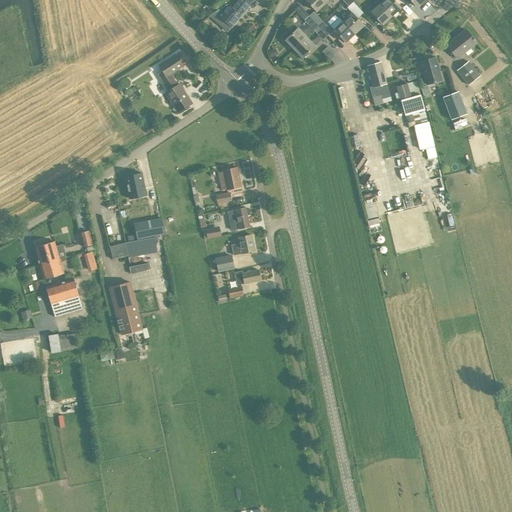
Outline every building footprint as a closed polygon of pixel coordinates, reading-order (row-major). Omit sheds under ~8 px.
[(234,0),(228,6),(226,5),(209,16),(227,31),(240,16),(238,14),(242,10),(245,11),(249,7),(249,5),(255,0),(234,0)] [(217,9),(229,0),(211,0),(211,1),(217,9)] [(325,3),(321,0),(305,0),(316,11),(325,3)] [(377,0),(380,3),(392,16),(401,8),(393,0),(377,0)] [(368,9),(372,12),(383,24),(392,16),(380,3),(375,8),(372,5),(368,9)] [(309,16),(318,26),(322,22),(313,12),(309,16)] [(351,13),(342,22),(353,34),(363,25),(351,13)] [(313,31),(314,30),(318,26),(309,16),(304,20),(305,21),(313,31)] [(297,28),(285,40),(288,44),(288,46),(290,49),(292,49),(293,49),(306,38),(313,31),(305,21),(297,28)] [(322,22),(318,26),(327,36),(331,32),(322,22)] [(353,34),(342,22),(333,30),(344,42),(353,34)] [(313,31),(318,35),(321,39),(322,40),(327,36),(318,26),(314,30),(313,31)] [(457,58),(476,43),(466,30),(446,46),(457,58)] [(306,38),(293,49),(294,50),(294,51),(294,52),(296,55),(298,55),(300,56),(302,58),(314,47),(314,46),(321,39),(318,35),(310,42),(306,38)] [(178,112),(192,103),(180,84),(177,86),(170,75),(183,67),(175,55),(159,65),(167,77),(162,80),(169,91),(165,93),(178,112)] [(439,64),(438,65),(436,57),(420,61),(427,84),(442,80),(439,69),(440,69),(439,64)] [(468,84),(480,75),(469,61),(457,71),(468,84)] [(373,97),(381,95),(382,99),(390,97),(387,83),(381,62),(367,66),(373,87),(370,87),(373,97)] [(195,64),(190,67),(196,75),(201,72),(195,64)] [(404,112),(414,110),(423,107),(420,95),(421,95),(417,81),(397,87),(400,100),(401,100),(404,112)] [(443,97),(455,130),(471,124),(458,92),(443,97)] [(406,115),(408,126),(427,122),(423,107),(414,110),(404,112),(405,115),(406,115)] [(222,190),(227,189),(242,186),(237,168),(223,171),(224,172),(218,173),(222,190)] [(141,174),(125,177),(130,199),(146,196),(141,174)] [(230,192),(217,195),(218,204),(219,207),(224,206),(223,203),(232,201),(230,192)] [(379,215),(376,203),(366,205),(369,217),(379,215)] [(250,215),(249,208),(245,209),(245,208),(228,212),(232,230),(249,226),(247,216),(250,215)] [(161,218),(134,224),(137,239),(164,234),(161,218)] [(213,228),(206,229),(208,239),(215,237),(221,236),(219,230),(213,231),(213,228)] [(92,245),(89,231),(80,234),(83,247),(92,245)] [(251,235),(239,238),(240,242),(232,244),(234,255),(255,250),(251,235)] [(128,258),(157,252),(154,237),(125,243),(126,249),(128,255),(128,258)] [(40,265),(60,259),(55,241),(35,247),(40,265)] [(234,268),(231,256),(216,259),(218,271),(234,268)] [(60,259),(40,265),(44,279),(64,273),(60,259)] [(132,273),(151,269),(149,261),(130,266),(132,273)] [(95,262),(89,263),(91,272),(97,270),(95,262)] [(238,285),(245,284),(261,280),(259,269),(243,273),(242,271),(235,273),(238,285)] [(35,292),(41,291),(38,279),(32,280),(35,292)] [(46,287),(51,304),(55,317),(83,309),(79,296),(74,279),(46,287)] [(120,318),(117,319),(121,335),(142,329),(130,283),(113,287),(120,318)] [(242,287),(229,290),(231,298),(244,295),(242,287)] [(31,317),(29,310),(20,312),(23,319),(31,317)] [(75,333),(58,336),(60,351),(78,348),(75,333)] [(57,334),(49,336),(52,352),(60,351),(58,336),(57,334)] [(113,350),(100,353),(101,361),(115,359),(113,350)] [(115,360),(124,358),(123,352),(121,350),(114,351),(115,360)]
